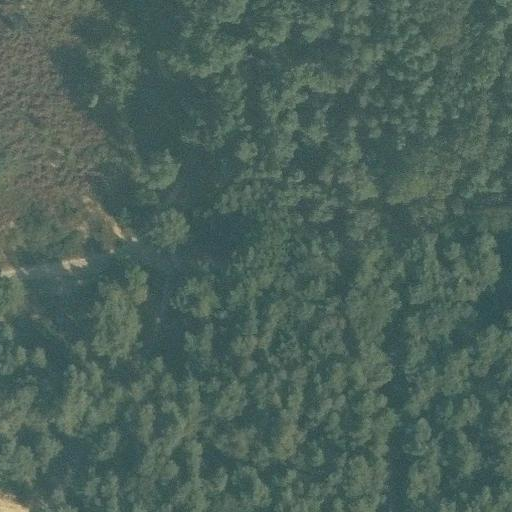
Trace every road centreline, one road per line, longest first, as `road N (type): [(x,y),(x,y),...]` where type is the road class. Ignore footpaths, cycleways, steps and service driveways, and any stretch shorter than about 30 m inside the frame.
road 1 (track): [(511,239),(194,264)]
road 2 (track): [(194,264),(0,278)]
